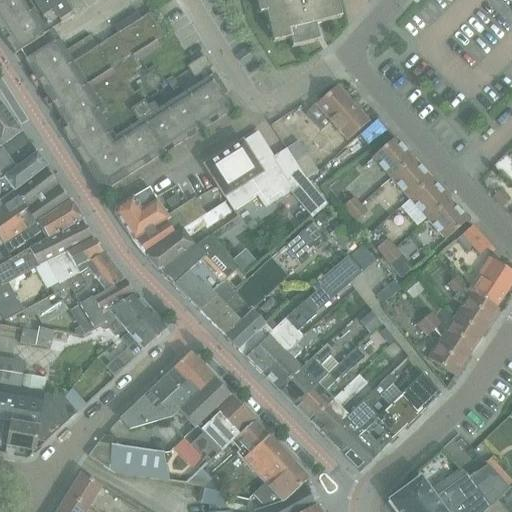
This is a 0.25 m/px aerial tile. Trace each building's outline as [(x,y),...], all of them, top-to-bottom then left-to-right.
[(19,0),(0,0),(0,32),(29,14),(19,0)] [(34,0),(32,1),(36,6),(37,9),(50,0),(34,0)] [(63,0),(50,0),(37,9),(42,16),(52,10),(59,21),(72,13),(63,0)] [(259,0),(262,14),(269,12),(276,43),(288,40),(291,49),(314,43),(310,26),(336,20),(331,0),(259,0)] [(43,37),(29,14),(0,32),(0,34),(14,56),(43,37)] [(110,189),(163,155),(145,125),(142,121),(157,111),(152,104),(150,105),(141,90),(133,94),(127,84),(138,77),(134,71),(140,68),(136,62),(159,48),(155,42),(163,37),(149,14),(141,19),(137,14),(114,29),(117,34),(96,48),(89,36),(65,51),(73,62),(67,66),(53,43),(23,62),(32,76),(28,79),(35,89),(39,86),(47,98),(42,101),(49,111),(53,109),(61,120),(56,123),(96,186),(110,189)] [(203,56),(192,64),(186,67),(194,79),(211,69),(203,56)] [(211,82),(190,96),(208,126),(231,112),(222,97),(226,94),(214,75),(208,78),(211,82)] [(308,112),(308,118),(320,133),(330,124),(346,142),(368,123),(336,87),(308,112)] [(168,111),(186,141),(208,126),(190,96),(168,111)] [(0,152),(23,137),(0,104),(0,152)] [(168,111),(145,125),(163,155),(186,141),(168,111)] [(368,147),(386,131),(377,120),(359,136),(368,147)] [(241,143),(204,166),(215,183),(233,212),(257,197),(264,209),(289,193),(311,219),(326,205),(315,193),(312,188),(304,180),(305,180),(287,152),(273,161),(272,158),(259,137),(255,136),(242,144),(241,143)] [(0,185),(38,157),(23,137),(0,152),(0,185)] [(372,158),(390,179),(412,159),(394,139),(372,158)] [(299,144),(287,152),(305,180),(307,182),(312,188),(323,181),(299,144)] [(511,156),(506,151),(498,160),(511,173),(511,156)] [(0,208),(48,172),(38,157),(0,185),(0,208)] [(412,159),(390,179),(408,199),(430,180),(412,159)] [(0,251),(72,206),(48,172),(0,208),(0,251)] [(408,199),(426,220),(448,201),(430,180),(408,199)] [(114,214),(130,237),(167,216),(159,205),(148,189),(116,208),(114,214)] [(348,216),(360,205),(354,198),(353,199),(345,189),(334,197),(343,207),(342,208),(348,216)] [(501,190),(493,198),(501,208),(510,200),(501,190)] [(176,195),(166,202),(171,210),(181,204),(176,195)] [(133,242),(144,257),(180,229),(200,218),(203,215),(193,200),(168,218),(167,216),(130,237),(133,242)] [(445,241),(452,234),(467,221),(448,201),(426,220),(445,241)] [(180,229),(144,257),(159,273),(188,251),(193,247),(186,238),(203,226),(205,229),(229,213),(223,204),(201,219),(200,218),(180,229)] [(360,205),(348,216),(354,223),(366,213),(360,205)] [(15,263),(8,254),(41,232),(48,244),(82,223),(72,206),(0,251),(0,265),(1,267),(3,270),(15,263)] [(0,293),(9,288),(48,267),(94,241),(92,240),(82,223),(48,244),(15,263),(3,270),(0,271),(0,293)] [(344,252),(356,241),(342,225),(330,236),(344,252)] [(456,241),(466,252),(472,247),(479,255),(489,247),(471,227),(456,241)] [(297,279),(324,254),(308,237),(282,262),(297,279)] [(188,251),(159,273),(172,287),(199,313),(215,297),(212,293),(234,270),(209,238),(189,252),(188,251)] [(383,259),(394,248),(388,240),(376,250),(383,259)] [(94,241),(48,267),(57,285),(50,288),(54,296),(69,288),(67,284),(80,278),(92,273),(87,266),(104,255),(94,241)] [(375,261),(362,246),(350,257),(363,272),(375,261)] [(396,260),(401,256),(394,248),(383,259),(400,281),(408,275),(396,260)] [(67,284),(69,288),(81,306),(79,307),(79,308),(123,281),(104,255),(87,266),(92,273),(80,278),(67,284)] [(449,257),(440,267),(454,279),(463,268),(449,257)] [(302,339),(297,333),(315,315),(314,314),(360,274),(346,258),(310,287),(315,293),(270,333),(263,326),(238,351),(262,376),(295,345),(302,339)] [(511,282),(511,274),(490,259),(488,259),(468,290),(495,309),(511,282)] [(224,338),(238,351),(263,326),(248,309),(258,300),(248,290),(239,299),(235,295),(231,299),(219,287),(235,272),(234,270),(212,293),(215,297),(223,305),(240,323),(224,338)] [(456,314),(483,332),(498,310),(495,309),(468,290),(467,292),(462,289),(463,288),(455,278),(446,286),(455,296),(453,300),(462,305),(456,314)] [(99,328),(105,325),(101,316),(135,296),(123,281),(79,308),(88,322),(74,331),(73,336),(82,338),(99,328)] [(393,282),(376,297),(382,305),(400,290),(393,282)] [(23,312),(10,289),(9,288),(0,293),(0,314),(4,322),(21,314),(23,312)] [(124,330),(126,331),(149,311),(135,296),(101,316),(105,325),(99,328),(101,331),(106,332),(109,329),(115,337),(124,330)] [(199,313),(224,338),(240,323),(223,305),(215,297),(199,313)] [(41,326),(69,311),(62,301),(51,307),(47,299),(23,312),(21,314),(33,318),(36,316),(41,326)] [(166,330),(149,311),(126,331),(135,341),(106,369),(113,378),(142,351),(166,330)] [(442,324),(432,313),(424,320),(435,331),(442,324)] [(481,335),(483,332),(456,314),(454,318),(481,335)] [(468,356),(481,335),(454,318),(440,339),(468,356)] [(435,331),(424,320),(417,327),(427,337),(435,331)] [(367,350),(378,347),(373,329),(362,331),(367,350)] [(38,332),(24,330),(21,344),(50,350),(54,333),(39,330),(38,332)] [(395,342),(386,330),(379,335),(389,347),(395,342)] [(278,391),(300,370),(290,360),(315,336),(310,331),(302,339),(295,345),(262,376),(278,391)] [(454,377),(468,356),(440,339),(427,360),(454,377)] [(278,391),(293,407),(315,386),(326,375),(318,367),(333,353),(326,346),(300,370),(278,391)] [(309,423),(331,401),(323,393),(337,380),(339,381),(364,359),(355,349),(326,375),(315,386),(293,407),(309,423)] [(129,431),(134,429),(171,419),(179,412),(213,379),(189,354),(118,420),(129,431)] [(0,387),(41,394),(43,382),(21,378),(23,363),(0,359),(0,387)] [(394,401),(388,407),(362,432),(340,454),(359,473),(439,395),(426,380),(422,375),(394,401)] [(309,423),(324,439),(347,417),(339,410),(366,385),(358,376),(331,401),(309,423)] [(324,439),(340,454),(362,432),(388,407),(378,397),(393,382),(387,376),(378,385),(347,417),(324,439)] [(194,429),(184,439),(183,440),(188,446),(202,433),(200,431),(218,414),(214,410),(229,396),(213,379),(179,412),(194,429)] [(40,407),(42,394),(41,394),(0,387),(0,407),(13,409),(10,423),(5,447),(33,452),(35,441),(40,407)] [(68,421),(45,395),(42,394),(40,407),(59,429),(68,421)] [(68,421),(77,413),(64,398),(45,395),(68,421)] [(200,431),(202,433),(221,452),(231,443),(230,442),(252,422),(229,396),(214,410),(218,414),(200,431)] [(59,429),(40,407),(35,441),(44,443),(59,429)] [(237,455),(241,460),(267,437),(252,422),(230,442),(231,443),(240,453),(237,455)] [(207,465),(221,452),(202,433),(188,446),(207,465)] [(97,444),(110,445),(111,437),(103,436),(97,444)] [(267,488),(293,465),(267,437),(241,460),(263,484),(267,488)] [(164,452),(165,451),(165,445),(154,443),(153,451),(164,452)] [(87,457),(107,470),(110,445),(97,444),(87,457)] [(130,476),(135,449),(110,445),(107,470),(113,473),(130,476)] [(143,478),(148,451),(135,449),(130,476),(143,478)] [(168,481),(163,454),(148,451),(143,478),(168,481)] [(508,489),(485,464),(484,462),(483,463),(486,466),(468,479),(492,505),(495,501),(508,489)] [(281,504),(302,484),(307,479),(293,465),(267,488),(263,484),(252,494),(264,507),(280,503),(281,504)] [(200,470),(186,484),(201,488),(210,480),(200,470)] [(87,509),(90,504),(100,488),(79,475),(66,496),(87,509)] [(483,511),(492,505),(468,479),(465,475),(433,499),(419,480),(388,502),(394,511),(483,511)] [(210,480),(201,488),(203,488),(203,489),(220,493),(214,477),(211,481),(210,480)] [(304,511),(315,506),(313,503),(317,498),(311,488),(305,489),(302,484),(281,504),(280,503),(264,507),(252,511),(251,511),(304,511)] [(503,510),(511,502),(511,485),(508,489),(495,501),(503,510)] [(221,494),(220,493),(203,489),(200,502),(218,507),(221,494)] [(220,493),(221,494),(218,507),(223,508),(227,494),(220,493)] [(84,511),(87,509),(66,496),(55,511),(84,511)] [(504,511),(511,511),(511,502),(503,510),(504,511)]
